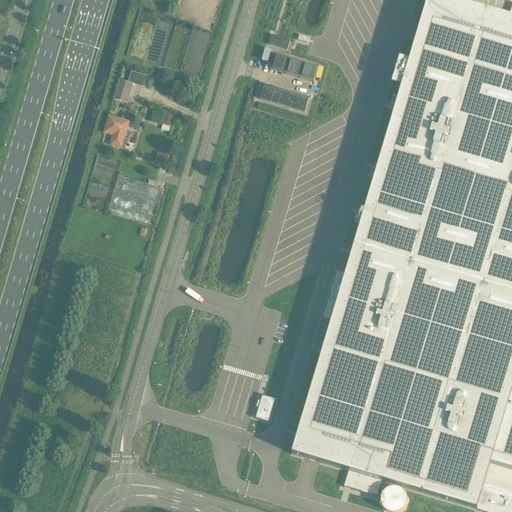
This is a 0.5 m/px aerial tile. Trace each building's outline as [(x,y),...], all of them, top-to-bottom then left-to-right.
[(332,323),(291,456),(348,473),(343,488),(377,498),(382,482),(481,511),(511,511),(511,19),(472,8),(474,0),(428,0),(410,62),(399,59),(392,86),(402,89),(346,274),(337,271),(322,319),(332,323)] [(272,37),(270,44),(288,49),(290,43),(272,37)] [(319,67),(290,58),(274,54),(270,69),(315,82),(319,67)] [(144,88),(147,77),(131,72),(128,83),(119,81),(114,100),(126,103),(132,85),(144,88)] [(261,99),(275,103),(306,112),(310,97),(265,84),(261,99)] [(172,128),(176,116),(165,113),(162,125),(172,128)] [(109,117),(107,126),(110,127),(107,135),(116,137),(114,147),(122,149),(129,123),(109,117)] [(148,225),(159,189),(118,177),(107,213),(148,225)]
